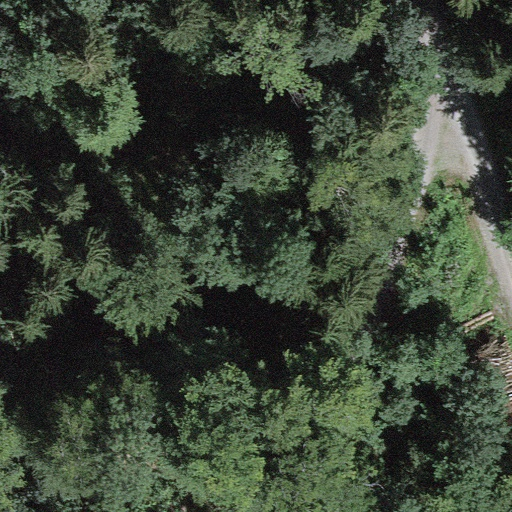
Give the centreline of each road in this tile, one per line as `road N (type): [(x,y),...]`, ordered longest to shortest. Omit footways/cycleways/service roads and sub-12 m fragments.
road 1 (track): [(464,107),(421,137),(327,511)]
road 2 (track): [(423,0),(511,266)]
